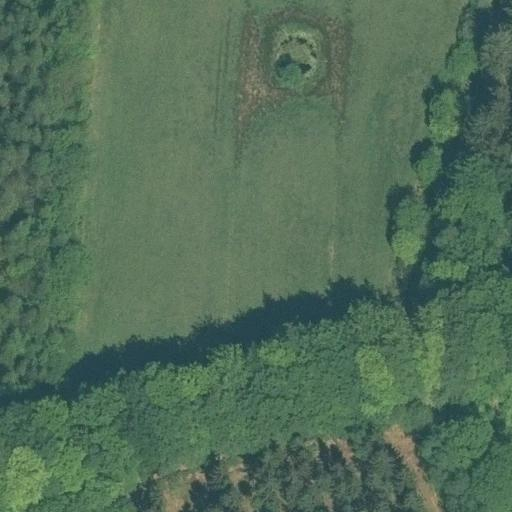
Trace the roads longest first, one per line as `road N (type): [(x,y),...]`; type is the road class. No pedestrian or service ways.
road 1 (track): [(0,476),(418,360)]
road 2 (track): [(511,10),(418,360)]
